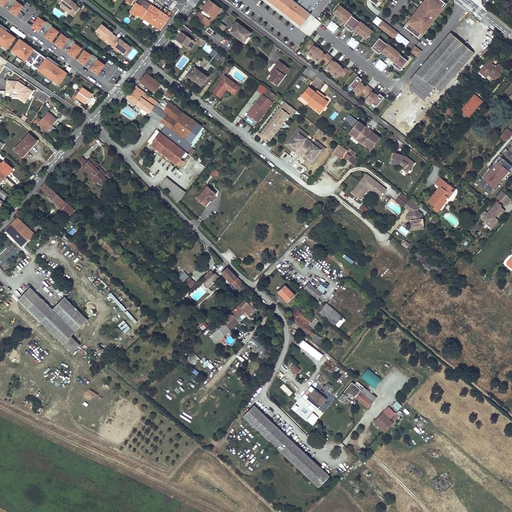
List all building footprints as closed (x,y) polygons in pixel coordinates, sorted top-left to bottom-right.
[(23,6),(17,2),(18,1),(16,0),(12,0),(10,4),(13,6),(10,11),(16,16),(23,6)] [(76,5),(77,5),(72,1),(71,2),(70,0),(69,0),(62,0),(60,3),(64,6),(71,11),(70,13),(73,16),(80,8),(76,5)] [(136,14),(160,30),(170,17),(169,17),(171,14),(170,12),(169,11),(166,15),(143,0),(139,0),(137,3),(136,3),(132,9),(137,13),(136,14)] [(266,0),(301,26),(310,14),(309,13),(296,3),(291,0),(266,0)] [(298,0),(296,3),(309,13),(318,0),(298,0)] [(431,20),(433,17),(435,19),(443,9),(442,7),(445,3),(440,0),(424,0),(419,7),(421,8),(416,14),(415,13),(407,23),(407,24),(405,27),(418,38),(421,34),(422,35),(427,29),(426,28),(429,24),(430,25),(433,21),(431,20)] [(206,20),(209,17),(211,13),(215,16),(219,10),(207,1),(203,7),(204,8),(202,10),(199,15),(198,14),(193,20),(205,29),(210,22),(206,20)] [(339,5),(333,13),(339,18),(346,10),(339,5)] [(56,7),(52,13),(60,19),(64,13),(56,7)] [(352,15),(346,10),(339,18),(345,23),(351,15),(352,15)] [(359,22),(351,15),(345,23),(343,25),(352,32),(353,29),(359,22)] [(382,21),(377,16),(372,22),(378,26),(382,21)] [(45,29),(49,24),(46,21),(45,22),(39,18),(32,27),(38,32),(42,27),(45,29)] [(251,33),(236,21),(233,25),(235,27),(231,32),(244,42),(248,36),(251,33)] [(331,21),(326,27),(329,30),(334,23),(331,21)] [(360,21),(359,22),(353,29),(360,34),(366,26),(360,21)] [(398,33),(382,21),(378,26),(393,39),(398,33)] [(225,27),(218,22),(215,27),(221,32),(225,27)] [(0,44),(7,49),(15,37),(8,33),(8,34),(1,29),(3,26),(0,23),(0,44)] [(334,23),(329,30),(332,32),(338,26),(334,23)] [(52,41),(58,32),(52,27),(53,26),(49,24),(45,29),(49,32),(45,37),(52,41)] [(102,24),(97,31),(100,34),(108,40),(106,42),(114,48),(115,46),(123,51),(126,54),(132,47),(127,44),(126,45),(124,43),(125,42),(120,39),(120,40),(113,34),(113,33),(108,29),(108,30),(106,29),(107,28),(102,24)] [(205,41),(182,24),(178,30),(182,32),(180,35),(176,39),(190,49),(195,42),(198,44),(199,43),(202,45),(205,41)] [(366,26),(360,34),(366,39),(372,31),(366,26)] [(409,42),(398,33),(393,39),(404,47),(409,42)] [(438,94),(474,53),(450,33),(410,80),(413,83),(410,87),(423,99),(432,88),(438,94)] [(68,46),(72,40),(69,38),(68,39),(62,34),(55,43),(61,48),(65,43),(68,46)] [(352,37),(346,43),(350,46),(355,40),(352,37)] [(375,51),(383,41),(379,38),(371,48),(375,51)] [(20,39),(12,50),(18,55),(17,57),(24,62),(26,60),(38,69),(37,71),(51,81),(52,79),(58,84),(67,73),(60,68),(59,69),(53,64),(55,61),(48,56),(46,58),(32,47),(31,49),(26,45),(27,44),(20,39)] [(75,58),(81,48),(75,44),(76,43),(72,40),(68,46),(72,48),(68,53),(75,58)] [(358,42),(355,40),(350,46),(353,49),(358,42)] [(314,44),(311,41),(306,47),(309,49),(306,53),(312,58),(319,49),(316,47),(313,45),(314,44)] [(381,51),(386,44),(383,41),(375,51),(379,54),(381,52),(381,51)] [(210,53),(213,46),(205,43),(202,50),(210,53)] [(387,56),(393,48),(387,44),(386,44),(381,51),(381,52),(387,56)] [(422,50),(413,44),(409,50),(419,56),(422,50)] [(131,60),(138,52),(133,48),(127,56),(131,60)] [(400,54),(393,48),(387,56),(393,62),(399,55),(400,54)] [(226,58),(214,49),(210,54),(220,61),(222,58),(224,59),(226,58)] [(319,49),(312,58),(319,62),(321,59),(324,62),(329,55),(326,53),(325,54),(322,52),(323,52),(319,49)] [(91,62),(95,57),(92,54),(91,55),(84,51),(78,60),(84,65),(88,60),(91,62)] [(329,55),(324,62),(327,64),(325,67),(331,72),(338,64),(335,61),(334,62),(331,59),(332,58),(329,55)] [(395,67),(403,58),(399,55),(393,62),(391,64),(395,67)] [(104,65),(98,60),(99,59),(95,57),(91,62),(94,65),(91,70),(97,74),(104,65)] [(399,71),(407,61),(403,58),(395,67),(399,71)] [(378,68),(383,62),(379,59),(374,66),(378,68)] [(284,70),(287,67),(279,61),(276,65),(284,70)] [(491,64),(487,61),(479,70),(487,77),(487,76),(489,74),(496,80),(505,70),(497,64),(495,67),(491,64)] [(381,71),(386,64),(383,62),(378,68),(381,71)] [(338,64),(331,72),(337,77),(339,74),(343,76),(348,70),(344,67),(343,69),(341,67),(341,66),(338,64)] [(226,65),(218,74),(221,76),(229,67),(226,65)] [(284,70),(276,65),(272,70),(282,78),(285,75),(282,73),(284,70)] [(195,68),(188,76),(201,86),(208,78),(195,68)] [(273,73),(269,79),(277,85),(282,78),(272,70),(271,71),(273,73)] [(487,77),(479,70),(478,72),(485,78),(487,77)] [(160,84),(146,73),(139,81),(155,92),(158,88),(160,90),(161,89),(165,91),(165,92),(172,97),(174,93),(162,84),(161,84),(160,84)] [(236,84),(224,75),(213,91),(220,97),(227,88),(228,87),(231,90),(236,84)] [(353,90),(359,81),(361,79),(357,76),(349,85),(353,88),(352,89),(353,90)] [(12,93),(20,93),(24,96),(27,92),(30,95),(32,91),(24,85),(18,81),(6,80),(6,91),(13,92),(12,93)] [(366,85),(365,86),(362,84),(359,81),(353,90),(358,95),(361,91),(364,94),(369,88),(366,85)] [(234,93),(239,87),(236,84),(231,90),(228,87),(227,88),(234,93)] [(157,103),(135,86),(126,97),(149,114),(156,104),(157,103)] [(315,92),(308,87),(307,88),(327,103),(328,102),(324,99),(325,97),(321,94),(320,96),(315,92)] [(91,94),(82,88),(76,97),(84,102),(88,96),(90,97),(91,94)] [(327,103),(307,88),(303,94),(319,106),(321,104),(324,107),(327,103)] [(370,104),(377,96),(374,93),(374,94),(371,92),(372,90),(369,88),(364,94),(367,96),(364,99),(370,104)] [(38,89),(34,97),(45,103),(49,96),(38,89)] [(271,101),(276,95),(269,89),(264,96),(251,112),(259,118),(271,101)] [(20,93),(12,93),(12,96),(18,97),(25,102),(30,95),(27,92),(24,96),(20,93)] [(468,117),(483,101),(475,93),(460,109),(468,117)] [(251,112),(264,96),(262,94),(247,114),(258,122),(273,103),(271,101),(259,118),(251,112)] [(319,106),(303,94),(302,96),(309,101),(307,103),(316,109),(319,106)] [(375,107),(383,97),(379,94),(377,96),(370,104),(371,104),(372,104),(375,107)] [(168,104),(163,100),(158,106),(163,110),(164,108),(168,104)] [(296,111),(285,102),(263,130),(261,129),(257,135),(265,141),(267,138),(269,140),(290,114),(292,115),(296,111)] [(168,104),(164,108),(197,134),(202,127),(183,113),(183,114),(169,103),(168,104)] [(158,106),(156,104),(149,114),(166,125),(160,132),(185,151),(196,136),(197,137),(199,135),(197,134),(164,108),(163,110),(158,106)] [(322,109),(324,107),(321,104),(319,106),(316,109),(320,112),(322,109)] [(448,106),(445,112),(454,117),(457,111),(448,106)] [(39,124),(47,131),(56,119),(48,112),(41,120),(38,118),(34,123),(37,126),(39,124)] [(23,120),(17,116),(13,121),(21,126),(25,121),(23,120)] [(358,128),(355,125),(347,136),(351,138),(352,137),(356,140),(357,139),(361,141),(364,144),(363,145),(367,148),(366,149),(370,152),(377,142),(374,139),(376,137),(371,134),(370,136),(366,133),(363,131),(364,129),(360,126),(358,128)] [(511,134),(506,129),(499,137),(505,142),(511,134)] [(185,151),(160,132),(151,145),(176,164),(177,164),(180,159),(181,158),(186,152),(185,151)] [(297,132),(288,142),(297,149),(295,152),(302,158),(305,155),(313,162),(322,151),(297,132)] [(125,133),(120,139),(125,144),(130,138),(125,133)] [(29,134),(14,149),(22,157),(37,141),(29,134)] [(503,157),(511,146),(511,135),(497,152),(503,157)] [(364,144),(361,141),(359,144),(366,149),(367,148),(363,145),(364,144)] [(333,152),(337,156),(341,151),(344,153),(346,150),(338,144),(333,152)] [(176,164),(151,145),(149,147),(151,149),(153,149),(154,150),(154,151),(160,156),(161,156),(163,157),(163,158),(169,163),(170,162),(171,163),(171,165),(174,166),(176,164)] [(343,157),(348,160),(351,155),(347,152),(343,157)] [(409,170),(415,163),(406,157),(406,158),(403,157),(404,156),(394,154),(391,163),(395,164),(401,166),(401,165),(409,170)] [(478,181),(491,193),(511,168),(511,165),(501,155),(478,181)] [(95,164),(90,159),(83,166),(91,174),(90,176),(89,176),(96,184),(105,174),(99,167),(99,166),(96,162),(95,164)] [(2,163),(0,161),(0,170),(7,176),(13,169),(4,161),(2,163)] [(91,174),(83,166),(82,167),(90,176),(91,174)] [(386,189),(366,174),(359,182),(364,186),(365,184),(369,187),(368,189),(380,198),(386,189)] [(186,192),(167,177),(160,185),(178,203),(186,192)] [(438,187),(443,181),(439,178),(435,184),(438,187)] [(452,192),(452,188),(443,181),(438,187),(440,188),(436,194),(434,194),(433,194),(434,198),(431,199),(434,206),(437,204),(438,205),(444,203),(443,201),(446,197),(448,198),(450,196),(452,192)] [(75,210),(45,182),(41,187),(63,209),(61,210),(68,217),(75,210)] [(352,192),(360,199),(368,189),(369,187),(365,184),(364,186),(359,182),(352,192)] [(215,194),(207,187),(197,198),(206,206),(215,197),(214,196),(215,194)] [(510,198),(501,191),(496,196),(506,204),(510,198)] [(401,205),(406,198),(401,195),(396,201),(401,205)] [(408,202),(409,201),(406,198),(401,205),(404,207),(408,202)] [(409,201),(408,202),(414,206),(410,211),(413,213),(410,217),(411,218),(414,221),(415,230),(424,229),(422,214),(417,210),(420,206),(410,199),(409,201)] [(410,211),(414,206),(408,202),(404,207),(410,211)] [(500,205),(497,202),(487,213),(484,211),(481,215),(483,217),(481,218),(486,222),(489,222),(492,224),(496,224),(499,220),(495,217),(496,215),(498,217),(504,210),(500,207),(500,205)] [(410,217),(413,213),(410,211),(406,217),(411,221),(412,230),(415,230),(414,221),(411,218),(410,217)] [(22,246),(34,234),(17,217),(5,229),(7,231),(5,233),(12,240),(14,238),(22,246)] [(60,229),(54,225),(51,228),(53,231),(73,251),(77,247),(73,243),(60,229)] [(241,282),(227,267),(221,272),(231,283),(228,287),(233,292),(237,288),(240,291),(244,287),(240,283),(241,282)] [(184,271),(178,277),(183,282),(189,276),(184,271)] [(208,279),(214,274),(211,271),(210,272),(205,276),(208,279)] [(214,274),(208,279),(203,283),(207,288),(219,277),(215,273),(214,274)] [(184,282),(191,288),(196,282),(189,276),(184,282)] [(322,293),(308,282),(304,288),(318,299),(322,293)] [(288,302),(295,295),(285,285),(278,291),(284,297),(288,302)] [(52,309),(30,287),(18,300),(38,320),(72,353),(80,345),(71,336),(87,319),(65,297),(52,309)] [(18,300),(10,292),(7,295),(9,296),(15,303),(18,300)] [(111,292),(108,294),(123,311),(126,309),(111,292)] [(252,307),(245,300),(227,317),(235,325),(239,322),(237,320),(234,317),(243,309),(246,312),(246,313),(252,307)] [(288,317),(293,320),(302,309),(303,307),(299,303),(288,317)] [(337,322),(342,316),(326,303),(322,309),(325,312),(337,322)] [(237,320),(246,312),(243,309),(234,317),(237,320)] [(312,317),(302,309),(293,320),(292,321),(296,324),(297,323),(307,331),(310,327),(316,332),(319,328),(315,325),(319,321),(316,318),(311,323),(309,322),(311,320),(310,320),(312,317)] [(127,310),(125,312),(135,324),(137,321),(127,310)] [(337,322),(325,312),(323,315),(335,325),(337,322)] [(117,325),(124,333),(131,328),(124,320),(117,325)] [(220,331),(217,334),(221,339),(228,333),(227,331),(228,331),(225,328),(221,332),(220,331)] [(315,335),(310,330),(307,334),(312,339),(315,335)] [(321,339),(315,335),(312,339),(317,343),(321,339)] [(321,354),(304,341),(300,345),(317,358),(321,354)] [(315,364),(318,360),(307,351),(304,355),(315,364)] [(207,358),(200,361),(204,368),(210,364),(207,358)] [(300,370),(294,364),(290,367),(296,373),(300,370)] [(361,377),(374,388),(382,379),(368,368),(361,377)] [(358,400),(366,389),(356,381),(354,384),(351,382),(337,399),(339,400),(341,399),(343,401),(350,393),(358,400)] [(309,401),(318,409),(327,399),(315,389),(312,393),(310,392),(307,396),(311,399),(309,401)] [(376,397),(366,389),(358,400),(368,407),(376,397)] [(392,405),(398,410),(402,406),(396,400),(392,405)] [(330,476),(254,405),(243,416),(250,423),(249,424),(251,426),(253,425),(276,447),(274,448),(276,450),(278,449),(310,479),(308,480),(311,482),(312,481),(319,488),(330,476)] [(384,432),(393,423),(382,412),(373,421),(376,423),(374,425),(376,427),(378,426),(384,432)] [(396,413),(391,419),(395,422),(399,416),(396,413)]
